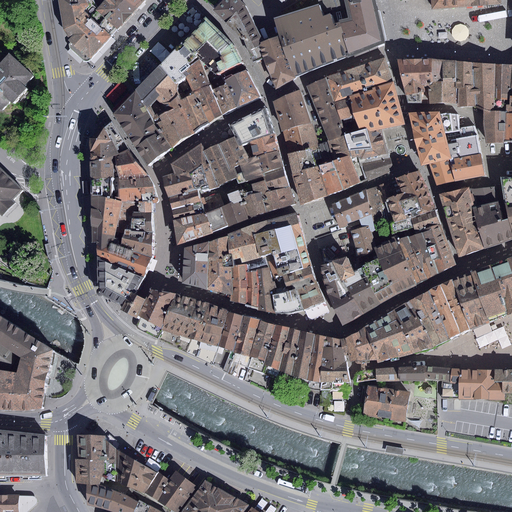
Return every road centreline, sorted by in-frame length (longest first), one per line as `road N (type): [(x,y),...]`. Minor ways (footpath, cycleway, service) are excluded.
road 1 (secondary): [(511,457),(319,420),(142,346)]
road 2 (secondary): [(110,407),(239,477),(331,507)]
road 3 (primary): [(113,345),(79,273),(65,171)]
road 4 (primary): [(79,105),(173,0)]
